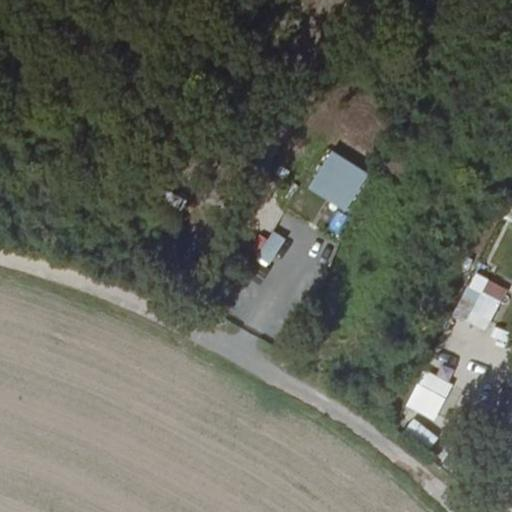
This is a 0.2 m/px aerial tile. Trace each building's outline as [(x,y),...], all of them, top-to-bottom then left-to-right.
[(331,151),(310,192),(349,212),(370,171),(331,151)] [(511,221),(511,200),(511,201),(503,217),(511,221)] [(271,231),(259,259),(273,265),(285,237),(271,231)] [(491,330),(507,286),(472,273),(456,317),(491,330)] [(351,313),(350,332),(378,333),(379,314),(351,313)] [(438,420),(452,382),(422,371),(408,409),(438,420)] [(448,447),(438,459),(456,473),(466,461),(448,447)]
